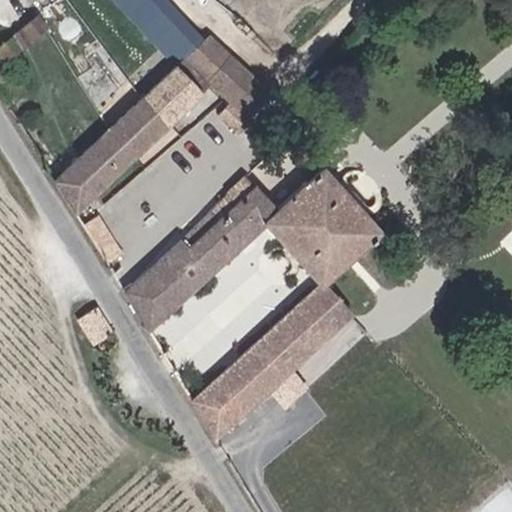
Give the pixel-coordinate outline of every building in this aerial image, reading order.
[(275,83),(210,30),(205,35),(171,0),(148,0),(134,14),(178,59),(202,86),(212,78),(232,93),(255,110),(275,83)] [(0,58),(41,25),(32,14),(0,39),(0,58)] [(202,86),(178,59),(55,174),(77,208),(202,86)] [(255,110),(232,93),(226,101),(249,118),(255,110)] [(279,234),(320,278),(380,224),(325,160),(315,169),(277,203),(247,169),(227,185),(230,188),(217,199),(223,207),(188,239),(182,230),(124,282),(149,323),(265,217),(279,234)] [(350,312),(320,278),(287,309),(193,394),(217,434),(350,312)] [(117,327),(102,301),(86,312),(99,337),(117,327)]
